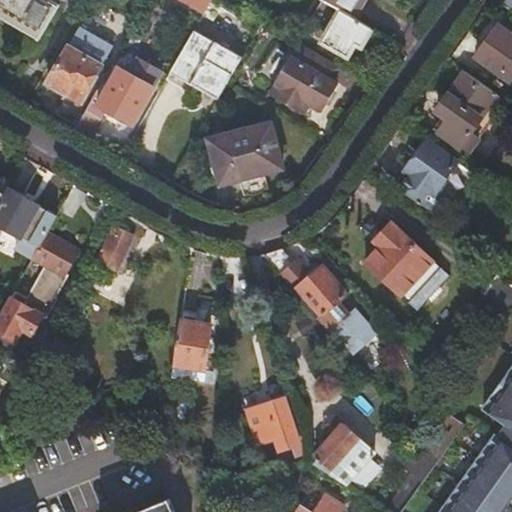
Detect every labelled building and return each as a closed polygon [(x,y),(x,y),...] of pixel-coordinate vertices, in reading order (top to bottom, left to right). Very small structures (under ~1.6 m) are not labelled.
[(0,0),(0,5),(44,31),(61,5),(52,0),(0,0)] [(182,0),(205,13),(212,0),(182,0)] [(323,0),(342,11),(357,19),(367,0),(323,0)] [(511,0),(494,0),(511,12),(511,0)] [(357,19),(342,11),(324,41),(350,56),(357,44),(364,47),(374,29),(357,19)] [(475,57),(510,81),(511,79),(511,35),(498,26),(475,57)] [(48,84),(67,95),(80,102),(85,94),(102,65),(112,46),(85,29),(74,49),(69,46),(48,84)] [(194,31),(171,71),(219,98),(226,85),(242,58),(194,31)] [(343,68),(298,42),(290,54),(295,58),(273,94),(308,114),(313,104),(324,111),(340,83),(336,80),(343,68)] [(92,100),(76,127),(90,136),(105,109),(132,125),(161,74),(135,60),(128,73),(119,67),(98,104),(92,100)] [(497,95),(465,72),(436,111),(444,116),(435,129),(457,144),(471,154),(479,141),(470,133),(497,95)] [(208,139),(220,185),(282,169),(271,124),(208,139)] [(400,188),(438,217),(461,187),(448,178),(458,164),(428,142),(405,172),(409,176),(400,188)] [(448,178),(461,187),(471,173),(458,164),(448,178)] [(0,201),(11,183),(0,176),(0,201)] [(53,224),(57,217),(11,192),(0,210),(0,248),(4,250),(7,245),(33,259),(40,247),(48,234),(53,224)] [(97,264),(116,274),(133,239),(113,229),(97,264)] [(366,263),(401,297),(434,263),(399,229),(366,263)] [(14,298),(0,322),(0,344),(2,345),(8,335),(17,340),(24,327),(35,333),(45,316),(49,318),(61,298),(59,297),(72,275),(69,274),(81,251),(48,234),(40,247),(33,259),(46,266),(29,300),(16,293),(14,298)] [(261,253),(287,284),(297,275),(302,281),(296,287),(297,288),(322,316),(354,352),(374,334),(353,311),(347,316),(336,304),(347,294),(323,266),(321,264),(320,265),(316,261),(307,269),(297,258),(295,260),(280,249),(278,249),(276,250),(273,251),(271,251),(268,252),(266,253),(263,253),(261,253)] [(511,315),(511,313),(511,286),(500,277),(486,296),(511,315)] [(181,321),(175,365),(205,368),(212,325),(181,321)] [(496,434),(440,511),(511,511),(511,381),(506,377),(484,409),(509,426),(501,437),(496,434)] [(297,458),(309,453),(290,398),(248,412),(259,445),(279,438),(283,450),(293,447),(297,458)] [(422,440),(438,459),(449,443),(461,425),(450,417),(443,410),(422,440)] [(226,412),(227,444),(242,444),(241,411),(226,412)] [(321,457),(316,464),(337,479),(351,460),(361,466),(370,451),(327,421),(321,420),(316,428),(319,436),(326,440),(316,454),(321,457)] [(166,448),(186,450),(188,432),(169,431),(166,448)] [(417,478),(394,511),(401,511),(438,459),(422,440),(420,438),(401,466),(417,478)] [(372,465),(357,481),(369,492),(384,475),(372,465)] [(177,511),(172,498),(137,511),(177,511)] [(305,511),(344,511),(346,509),(331,499),(323,511),(318,509),(316,511),(311,511),(307,509),(305,511)]
